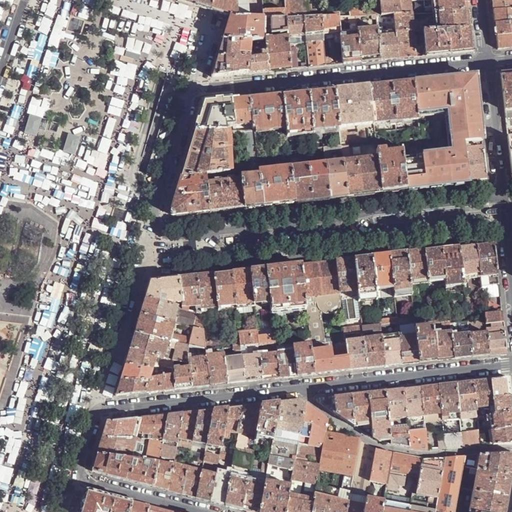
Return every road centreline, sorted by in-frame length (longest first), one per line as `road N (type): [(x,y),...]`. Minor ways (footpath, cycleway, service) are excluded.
road 1 (residential): [(503,200),(166,233),(152,215),(192,94),(488,62)]
road 2 (residential): [(213,511),(80,476),(92,414),(288,389)]
road 3 (unknown): [(0,419),(33,392),(73,275),(77,181)]
road 4 (residential): [(511,449),(425,455),(379,447),(288,389)]
road 5 (residential): [(288,389),(511,365)]
road 6 (residential): [(488,62),(503,200)]
